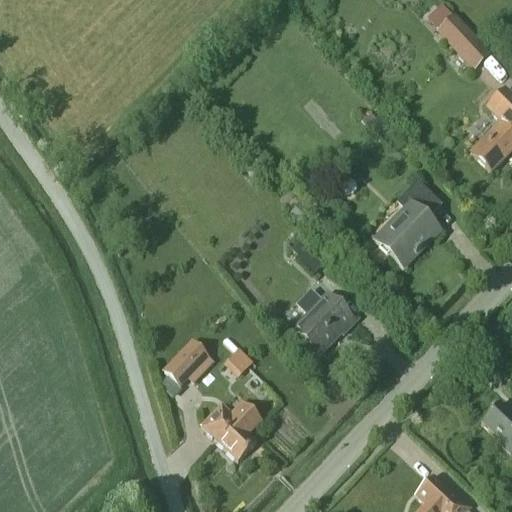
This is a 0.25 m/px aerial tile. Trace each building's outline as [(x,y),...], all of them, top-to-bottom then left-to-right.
[(491,59),(454,19),(436,35),(472,75),(491,59)] [(497,128),(483,143),(470,156),(490,176),(511,155),(511,100),(504,92),(485,111),(497,123),(497,128)] [(359,121),(380,144),(392,133),(378,117),(375,120),(368,113),(359,121)] [(441,208),(416,184),(395,206),(403,214),(373,244),(402,272),(438,235),(426,223),(441,208)] [(327,264),(302,241),(290,253),(315,277),(327,264)] [(317,360),(318,359),(317,357),(338,336),(341,338),(356,323),(339,306),(336,309),(326,299),(319,306),(310,296),(297,309),(307,318),(291,334),(317,360)] [(206,361),(191,347),(163,376),(178,390),(206,361)] [(227,365),(241,379),(252,367),(238,353),(227,365)] [(260,424),(247,412),(241,406),(230,418),(220,409),(199,430),(237,466),(255,447),(246,438),(260,424)] [(507,416),(498,407),(480,427),(501,447),(499,449),(511,461),(511,460),(511,415),(509,413),(507,416)] [(423,509),(419,511),(468,511),(451,496),(449,498),(432,481),(414,500),(423,509)]
